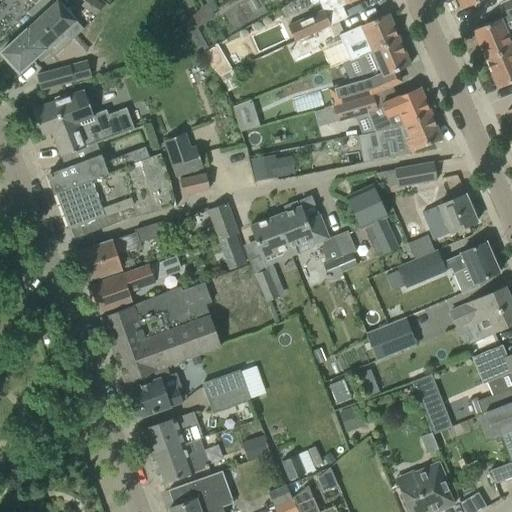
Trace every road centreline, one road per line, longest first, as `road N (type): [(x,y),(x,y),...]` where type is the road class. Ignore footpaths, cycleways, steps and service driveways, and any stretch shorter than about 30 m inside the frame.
road 1 (unclassified): [(135,511),(0,147)]
road 2 (residential): [(230,196),(431,157),(477,140)]
road 3 (residential): [(477,140),(416,0)]
